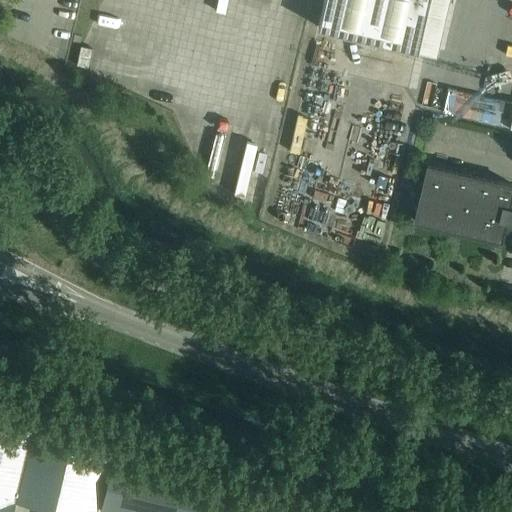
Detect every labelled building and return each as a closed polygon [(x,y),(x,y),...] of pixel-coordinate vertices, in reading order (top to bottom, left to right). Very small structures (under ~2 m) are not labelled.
[(324,0),(318,28),(435,55),(448,0),(324,0)] [(511,184),(424,162),(410,219),(497,240),(502,218),(511,220),(511,207),(505,205),(511,184)] [(0,417),(0,511),(14,511),(21,503),(59,511),(95,511),(110,450),(32,432),(34,425),(0,417)] [(101,511),(192,511),(201,479),(113,459),(101,511)] [(310,511),(311,511),(312,506),(275,497),(263,495),(245,490),(245,492),(240,511),(310,511)]
